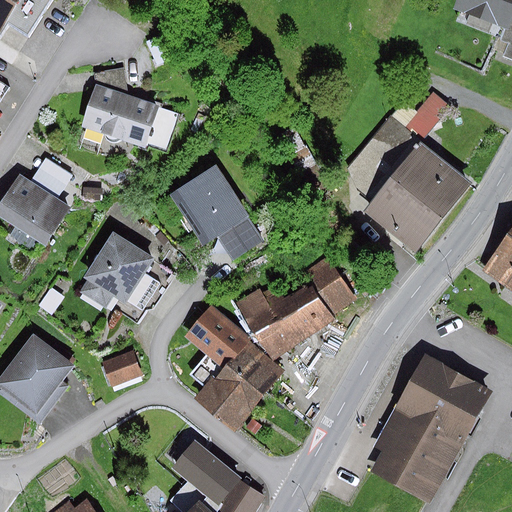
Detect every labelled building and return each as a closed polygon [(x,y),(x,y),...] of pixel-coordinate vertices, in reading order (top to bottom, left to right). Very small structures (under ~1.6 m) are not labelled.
[(0,0),(0,39),(4,42),(13,26),(29,0),(0,0)] [(54,0),(29,0),(13,26),(31,37),(54,0)] [(511,26),(511,0),(460,0),(457,11),(511,30),(511,26)] [(162,36),(149,42),(159,65),(165,62),(163,56),(170,54),(162,36)] [(99,73),(101,86),(130,96),(126,69),(99,73)] [(130,96),(101,86),(88,127),(107,133),(107,136),(108,139),(109,141),(111,142),(113,143),(115,143),(117,143),(120,143),(123,142),(124,140),(125,139),(170,153),(183,113),(130,96)] [(446,105),(432,94),(417,113),(403,101),(348,169),(353,185),(371,200),(418,142),(446,105)] [(301,129),(286,137),(305,174),(320,166),(301,129)] [(469,183),(418,142),(371,200),(363,210),(414,251),(469,183)] [(48,159),(35,181),(62,198),(76,176),(48,159)] [(223,167),(179,196),(214,247),(223,241),(253,221),(257,218),(223,167)] [(35,181),(26,176),(3,213),(23,225),(13,241),(37,256),(46,241),(55,247),(79,208),(62,198),(35,181)] [(105,189),(86,188),(86,200),(105,201),(105,189)] [(266,241),(253,221),(223,241),(236,261),(266,241)] [(160,258),(118,232),(90,277),(92,280),(83,294),(106,309),(115,295),(131,304),(157,263),(160,258)] [(511,235),(486,275),(511,291),(511,235)] [(269,289),(246,305),(281,357),(342,316),(338,310),(360,296),(333,256),(302,277),(299,275),(272,293),(269,289)] [(177,275),(157,263),(131,304),(125,314),(141,323),(148,310),(156,310),(177,275)] [(52,288),(41,306),(55,314),(66,296),(52,288)] [(257,338),(215,306),(192,337),(226,363),(199,398),(242,430),(289,370),(253,342),(257,338)] [(79,367),(33,334),(0,378),(0,393),(45,426),(73,389),(66,384),(79,367)] [(135,352),(104,361),(113,387),(143,377),(135,352)] [(494,394),(430,359),(381,448),(390,453),(377,476),(427,503),(433,506),(494,394)] [(248,479),(200,440),(178,469),(213,497),(208,503),(218,511),(224,511),(246,482),(248,479)] [(257,511),(268,497),(246,482),(224,511),(257,511)] [(217,511),(208,503),(199,511),(217,511)]
